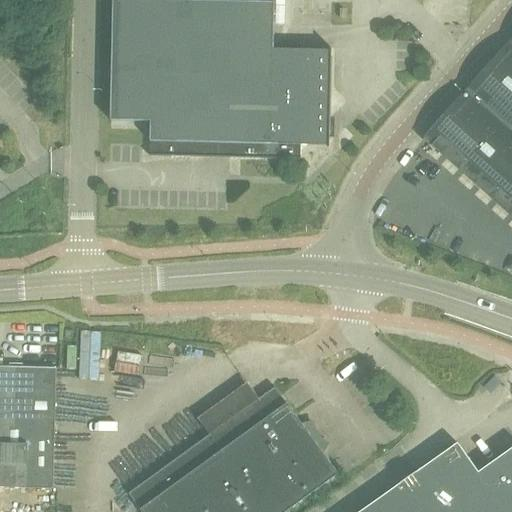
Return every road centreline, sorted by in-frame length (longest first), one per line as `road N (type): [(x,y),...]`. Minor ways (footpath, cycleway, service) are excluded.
road 1 (unclassified): [(85,283),(86,0)]
road 2 (unclassified): [(348,275),(279,271),(85,283)]
road 3 (unclassified): [(348,275),(353,208),(371,172),(458,71)]
road 4 (unclassified): [(450,422),(351,324),(348,275)]
road 5 (unclassified): [(511,319),(348,275)]
